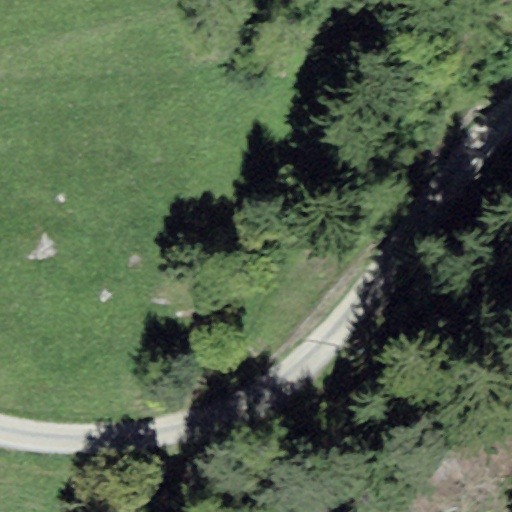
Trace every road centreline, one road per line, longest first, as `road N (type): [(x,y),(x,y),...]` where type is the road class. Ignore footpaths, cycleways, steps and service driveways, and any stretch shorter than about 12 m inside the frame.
road 1 (unclassified): [(229,407),(369,287),(463,158),(511,115)]
road 2 (track): [(0,428),(119,434),(229,407)]
